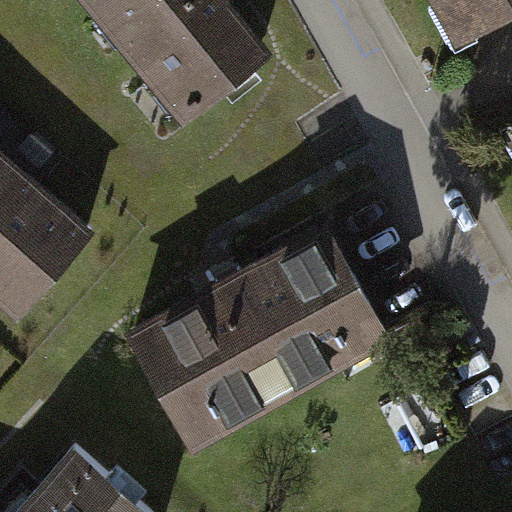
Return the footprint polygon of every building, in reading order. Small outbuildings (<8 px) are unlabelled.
[(89,0),(192,124),(282,50),(240,0),(89,0)] [(511,0),(444,0),(471,45),(511,20),(511,0)] [(0,291),(29,317),(97,238),(0,154),(0,291)] [(141,337),(198,445),(402,339),(345,231),(141,337)] [(377,399),(403,446),(456,417),(429,370),(377,399)] [(154,511),(86,451),(32,511),(154,511)]
